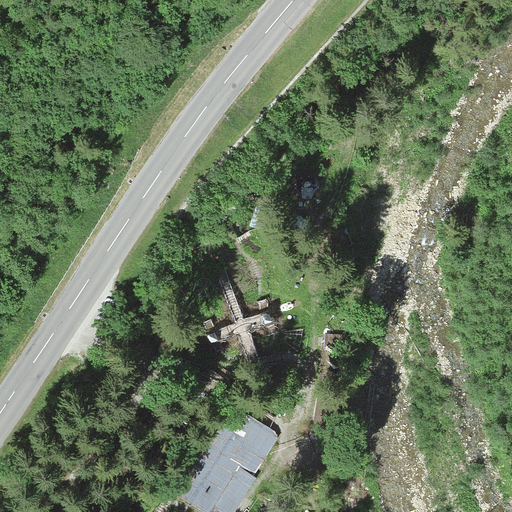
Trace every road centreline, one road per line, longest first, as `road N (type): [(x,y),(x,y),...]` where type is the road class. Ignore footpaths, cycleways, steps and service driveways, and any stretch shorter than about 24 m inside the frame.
road 1 (secondary): [(292,0),(196,119),(0,413)]
road 2 (track): [(99,379),(32,511)]
